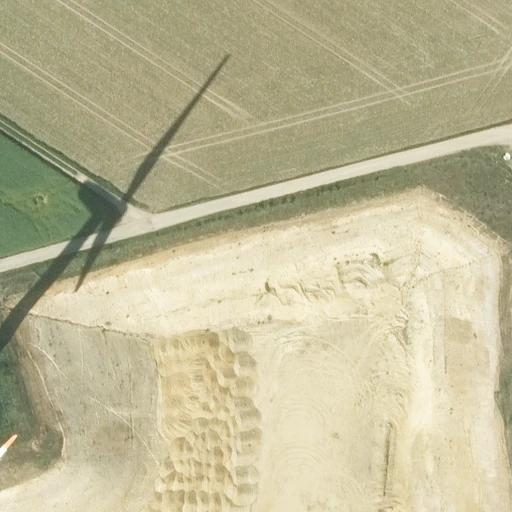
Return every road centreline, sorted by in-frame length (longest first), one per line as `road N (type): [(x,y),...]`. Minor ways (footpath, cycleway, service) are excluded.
road 1 (track): [(511,130),(0,265)]
road 2 (unknown): [(450,511),(399,496),(353,495),(175,511)]
road 3 (track): [(0,127),(148,225)]
